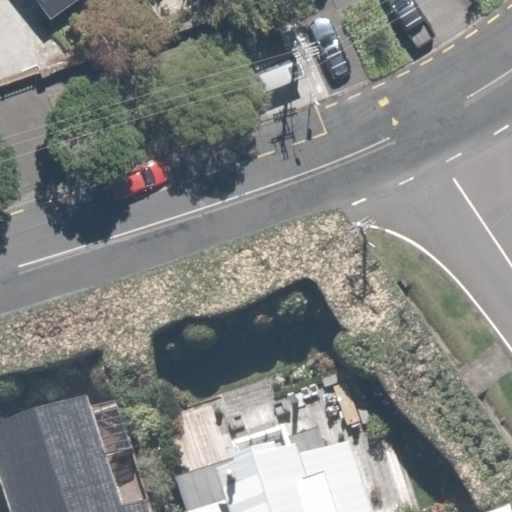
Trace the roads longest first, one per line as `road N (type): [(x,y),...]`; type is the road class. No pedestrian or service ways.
road 1 (secondary): [(418,125),(279,180),(0,269)]
road 2 (residential): [(418,125),(511,264)]
